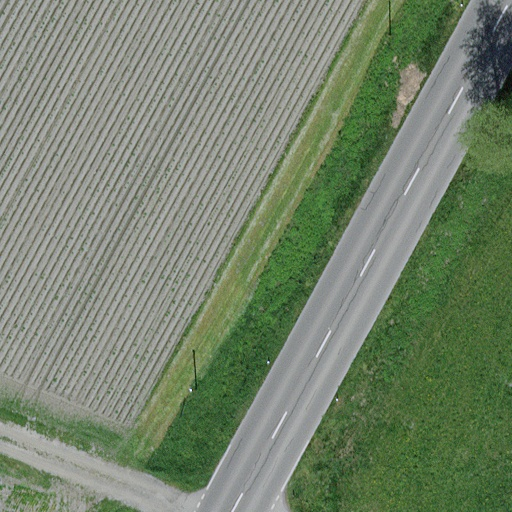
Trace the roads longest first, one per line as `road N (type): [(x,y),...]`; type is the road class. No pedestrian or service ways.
road 1 (primary): [(238,511),(511,2)]
road 2 (track): [(0,433),(197,511)]
